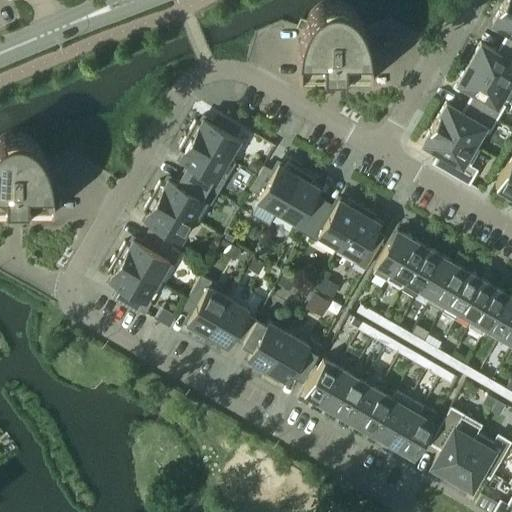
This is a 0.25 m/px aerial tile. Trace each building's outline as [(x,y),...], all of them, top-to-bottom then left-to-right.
[(298,48),(297,58),(297,83),(299,83),(299,79),(322,79),(322,82),(324,82),(324,79),(343,79),(343,82),(345,82),(345,79),(368,79),(368,82),(370,82),(370,58),(369,48),(367,39),(365,29),(363,25),(360,18),(355,12),(352,9),(347,4),(341,1),(337,0),(334,0),(332,0),(329,0),(325,1),(321,3),(318,6),(312,11),(309,15),(305,22),(302,29),(300,39),(298,48)] [(505,43),(511,46),(511,6),(502,1),(491,21),(511,33),(505,43)] [(511,46),(505,43),(499,53),(479,41),(468,61),(511,86),(511,46)] [(471,102),(495,116),(502,103),(501,103),(500,105),(496,102),(507,84),(511,87),(511,86),(468,61),(456,81),(476,93),(471,102)] [(433,121),(477,146),(478,146),(473,143),(484,124),(487,127),(486,129),(487,129),(495,116),(471,102),(465,112),(445,101),(433,121)] [(185,133),(227,156),(238,136),(234,134),(240,124),(217,111),(211,121),(202,115),(198,121),(194,119),(185,133)] [(477,146),(433,121),(421,141),(441,153),(436,162),(431,160),(431,161),(467,182),(475,167),(474,167),(473,169),(467,165),(477,146)] [(0,210),(4,210),(4,213),(5,214),(5,210),(24,210),(24,213),(26,213),(26,210),(49,210),(49,213),(51,213),(51,189),(50,179),(48,170),(46,160),(43,152),(38,145),(35,141),(30,137),(27,134),(23,132),(19,131),(15,131),(10,131),(6,133),(3,134),(0,136),(0,210)] [(215,176),(227,156),(185,133),(177,147),(182,149),(178,155),(188,161),(182,171),(205,184),(211,174),(215,176)] [(511,194),(511,153),(494,184),(511,194)] [(256,198),(276,209),(300,168),(286,160),(283,165),(277,161),(272,171),(262,165),(249,187),(259,193),(256,198)] [(292,225),(304,232),(322,200),(312,194),(318,184),(311,181),(314,176),(300,168),(276,209),(295,220),(292,225)] [(159,179),(150,193),(192,217),(203,197),(199,194),(205,184),(182,171),(176,181),(167,176),(163,182),(159,179)] [(153,222),(147,232),(170,245),(175,235),(180,237),(192,217),(150,193),(142,207),(147,210),(143,216),(153,222)] [(318,233),(337,244),(361,203),(347,195),(344,200),(338,196),(332,206),(322,200),(304,232),(315,239),(318,233)] [(361,203),(337,244),(356,255),(353,261),(364,267),(383,235),(373,229),(378,220),(372,216),(375,211),(361,203)] [(372,269),(387,277),(410,237),(396,228),(372,269)] [(123,240),(115,254),(156,278),(167,259),(173,262),(179,250),(170,245),(147,232),(141,242),(132,236),(128,242),(123,240)] [(222,237),(216,248),(225,253),(231,242),(222,237)] [(387,277),(400,285),(424,244),(410,237),(387,277)] [(424,244),(400,285),(414,294),(419,286),(418,285),(437,252),(424,244)] [(418,285),(419,286),(431,293),(451,260),(437,252),(418,285)] [(156,278),(115,254),(107,268),(112,271),(108,277),(118,282),(112,292),(144,311),(151,300),(145,297),(156,278)] [(464,268),(451,260),(431,293),(432,294),(428,301),(441,309),(464,268)] [(459,309),(478,276),(464,268),(441,309),(454,317),(459,309)] [(189,328),(203,336),(227,295),(208,284),(211,278),(200,272),(181,304),(191,310),(186,320),(192,323),(189,328)] [(322,275),(316,286),(332,296),(338,284),(322,275)] [(459,309),(472,317),(491,284),(478,276),(459,309)] [(505,291),(491,284),(472,317),(467,324),(482,332),(486,325),(505,291)] [(486,325),(499,332),(511,309),(511,295),(505,291),(486,325)] [(232,333),(242,339),(254,317),(244,311),(247,307),(227,295),(203,336),(217,344),(220,339),(226,343),(232,333)] [(356,309),(366,314),(370,307),(360,302),(356,309)] [(370,307),(366,314),(375,320),(379,313),(370,307)] [(511,309),(499,332),(511,339),(511,309)] [(349,321),(358,327),(363,320),(353,314),(349,321)] [(250,363),(264,371),(287,330),(267,318),(265,323),(254,317),(242,339),(252,345),(246,355),(252,358),(250,363)] [(383,324),(393,330),(397,323),(387,317),(383,324)] [(363,320),(358,327),(368,332),(372,325),(363,320)] [(397,323),(393,330),(402,336),(406,328),(397,323)] [(376,337),(385,342),(389,335),(380,329),(376,337)] [(287,330),(264,371),(278,379),(280,375),(286,378),(292,368),(302,374),(321,342),(309,336),(306,341),(287,330)] [(410,340),(419,346),(424,338),(414,333),(410,340)] [(389,335),(385,342),(395,348),(399,341),(389,335)] [(424,338),(419,346),(429,351),(433,344),(424,338)] [(402,352),(412,358),(416,351),(407,345),(402,352)] [(437,355),(446,361),(451,354),(441,348),(437,355)] [(416,351),(412,358),(422,364),(426,356),(416,351)] [(451,354),(446,361),(456,367),(460,360),(451,354)] [(317,398),(337,364),(322,356),(303,389),(317,398)] [(477,360),(473,367),(468,364),(464,371),(474,377),(478,370),(481,363),(477,360)] [(429,368),(439,374),(443,366),(434,361),(429,368)] [(317,398),(331,405),(350,372),(337,364),(317,398)] [(443,366),(439,374),(449,379),(453,372),(443,366)] [(478,370),(474,377),(483,382),(487,375),(478,370)] [(331,405),(344,413),(364,380),(350,372),(331,405)] [(344,413),(358,421),(377,388),(364,380),(344,413)] [(491,387),(501,392),(505,385),(495,380),(491,387)] [(511,389),(505,385),(501,392),(510,398),(511,395),(511,389)] [(358,421),(371,429),(391,395),(390,395),(377,388),(358,421)] [(371,429),(385,437),(408,396),(394,388),(390,395),(391,395),(371,429)] [(486,393),(482,401),(490,406),(495,397),(486,393)] [(385,437),(398,444),(422,403),(408,396),(385,437)] [(496,398),(490,408),(498,413),(504,403),(496,398)] [(436,412),(422,403),(398,444),(412,453),(436,412)] [(451,475),(485,416),(482,414),(477,421),(450,405),(428,441),(430,442),(432,437),(442,443),(430,463),(451,475)] [(475,434),(451,475),(470,486),(482,466),(491,471),(488,476),(489,476),(510,440),(497,433),(491,443),(475,434)] [(511,511),(511,494),(508,502),(500,497),(491,511),(511,511)]
